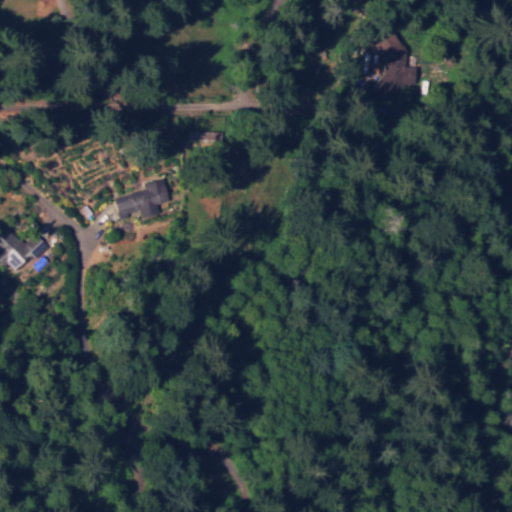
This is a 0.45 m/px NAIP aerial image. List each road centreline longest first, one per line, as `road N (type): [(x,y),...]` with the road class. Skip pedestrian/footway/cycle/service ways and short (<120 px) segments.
road 1 (residential): [(0,101),(305,102)]
road 2 (residential): [(305,102),(222,223)]
